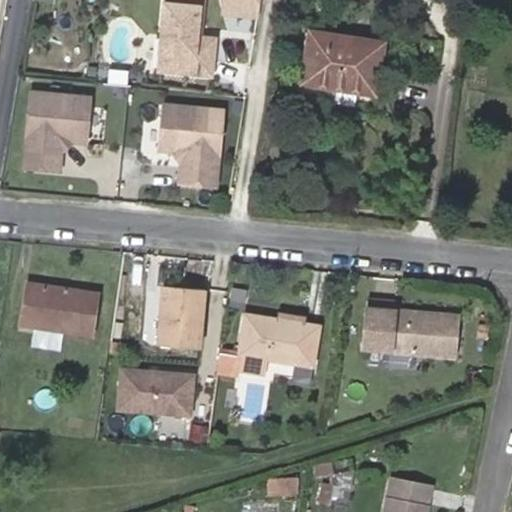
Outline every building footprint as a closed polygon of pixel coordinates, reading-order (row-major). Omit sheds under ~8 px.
[(161,0),(154,72),(209,78),(213,40),(192,38),(193,26),(198,27),(200,0),(161,0)] [(221,0),(221,7),(257,11),(258,0),(221,0)] [(257,11),(221,7),(221,12),(256,16),(257,11)] [(303,83),(374,94),(382,42),(311,31),(303,83)] [(33,90),(26,165),(62,169),(62,168),(64,143),(68,139),(90,141),(94,96),(33,90)] [(220,108),(160,102),(155,147),(177,149),(180,153),(178,180),(213,183),(220,108)] [(23,324),(91,335),(98,295),(29,284),(23,324)] [(163,286),(158,345),(200,348),(205,290),(163,286)] [(392,310),(393,302),(365,299),(360,347),(453,356),(457,316),(392,310)] [(246,316),(240,354),(271,359),(313,365),(319,327),(305,325),(306,318),(278,313),(277,321),(246,316)] [(271,359),(240,354),(238,369),(268,374),(271,359)] [(194,375),(122,369),(118,409),(191,415),(194,375)] [(276,494),(295,493),(296,478),(277,479),(276,494)] [(426,511),(431,487),(392,479),(385,511),(426,511)]
